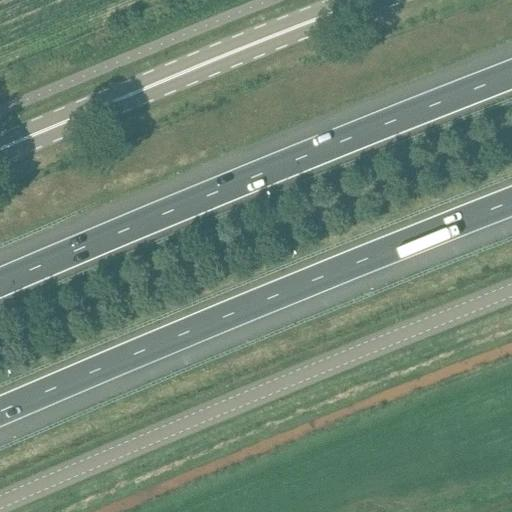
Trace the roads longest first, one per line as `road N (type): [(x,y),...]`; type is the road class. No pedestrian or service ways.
road 1 (unclassified): [(0,502),(511,290)]
road 2 (motorway): [(0,412),(511,201)]
road 3 (motorway): [(511,73),(0,284)]
road 4 (tertiary): [(0,152),(385,0)]
